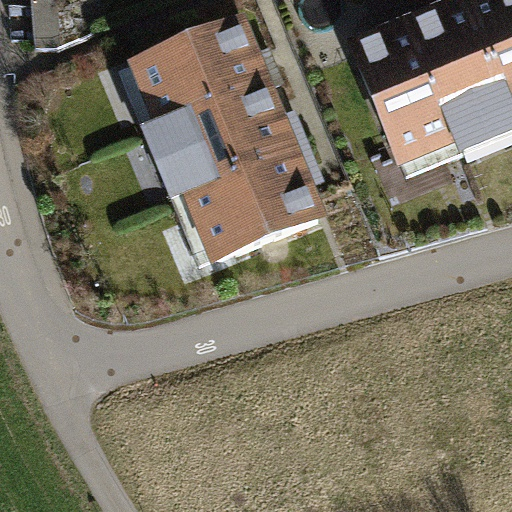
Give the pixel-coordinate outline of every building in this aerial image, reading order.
[(511,0),(507,0),(467,17),(511,125),(511,0)] [(511,125),(467,17),(406,42),(456,162),(511,139),(511,125)] [(121,77),(148,143),(268,95),(242,29),(121,77)] [(406,42),(346,66),(396,187),(456,162),(406,42)] [(148,143),(174,208),(295,160),(268,95),(148,143)] [(174,208),(200,274),(321,226),(295,160),(174,208)]
